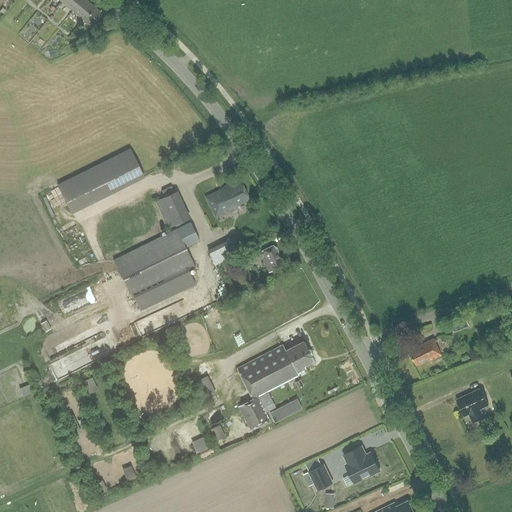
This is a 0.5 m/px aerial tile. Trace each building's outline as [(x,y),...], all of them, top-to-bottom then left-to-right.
[(85,0),(71,0),(67,5),(77,14),(88,1),(85,0)] [(88,1),(77,14),(83,19),(83,20),(87,23),(98,10),(88,1)] [(100,12),(98,10),(87,23),(97,32),(111,15),(103,8),(100,12)] [(75,210),(150,179),(137,148),(62,180),(75,210)] [(239,179),(204,196),(216,219),(232,210),(230,206),(248,197),(239,179)] [(195,219),(184,190),(159,199),(169,228),(195,219)] [(195,282),(190,270),(196,267),(186,247),(199,240),(189,222),(116,259),(135,297),(136,297),(141,308),(195,282)] [(212,249),(218,264),(251,249),(245,234),(212,249)] [(268,273),(284,265),(274,245),(258,252),(257,251),(247,256),(248,257),(245,258),(249,266),(261,259),(268,273)] [(233,257),(222,263),(226,271),(237,265),(233,257)] [(211,326),(222,322),(218,310),(207,314),(211,326)] [(450,322),(455,332),(469,326),(465,316),(450,322)] [(48,331),(58,326),(53,318),(44,323),(48,331)] [(431,361),(441,355),(433,339),(409,351),(417,364),(429,358),(431,361)] [(237,368),(253,398),(238,405),(250,429),(268,420),(256,397),(297,377),(295,373),(303,369),(301,366),(311,360),(301,341),(282,351),(280,346),(237,368)] [(300,378),(295,381),(299,388),(303,386),(300,378)] [(22,386),(25,396),(37,392),(34,383),(22,386)] [(481,409),(489,405),(482,389),(457,401),(465,417),(470,414),(474,423),(485,418),(481,409)] [(215,394),(206,399),(209,404),(217,400),(215,394)] [(276,403),(273,396),(266,399),(264,395),(262,395),(266,407),(276,403)] [(275,420),(298,408),(294,400),(270,412),(275,420)] [(214,428),(220,440),(229,436),(223,424),(214,428)] [(195,441),(200,453),(212,448),(206,436),(195,441)] [(343,479),(347,486),(354,482),(354,483),(379,471),(371,454),(365,457),(360,447),(344,455),(349,465),(346,466),(350,475),(343,479)] [(126,468),(130,479),(140,476),(135,464),(126,468)] [(323,465),(303,475),(309,487),(314,484),(317,490),(332,483),(323,465)] [(326,498),(326,508),(334,508),(335,498),(326,498)] [(413,511),(408,501),(397,506),(396,504),(377,511),(413,511)]
